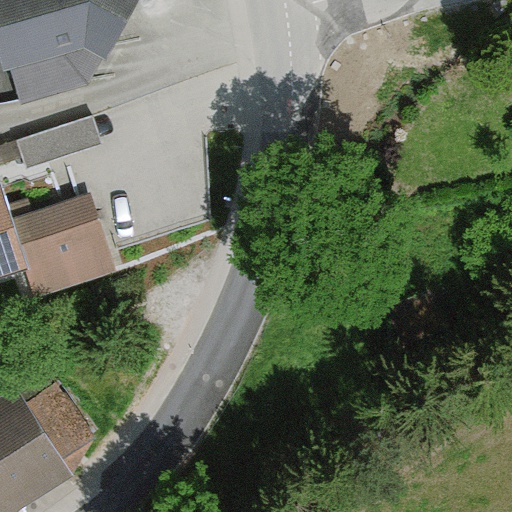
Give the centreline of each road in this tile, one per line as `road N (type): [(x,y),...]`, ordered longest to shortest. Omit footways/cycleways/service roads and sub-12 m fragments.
road 1 (unclassified): [(107,511),(133,491),(215,369),(277,218),(292,98),(282,8)]
road 2 (residential): [(0,115),(156,69),(226,21),(282,8)]
